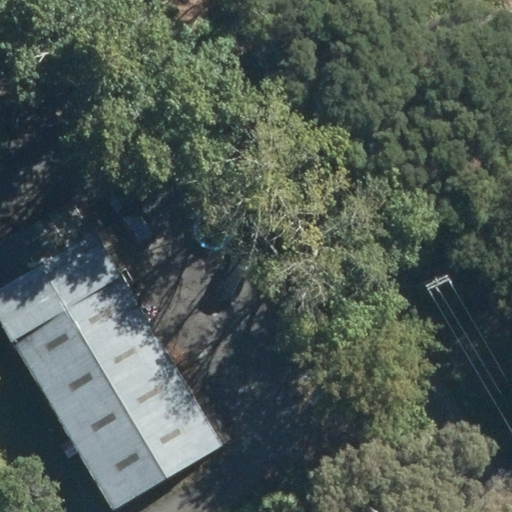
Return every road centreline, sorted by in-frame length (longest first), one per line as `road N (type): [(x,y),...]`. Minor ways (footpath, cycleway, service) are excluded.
road 1 (unknown): [(511,507),(107,0)]
road 2 (unknown): [(181,511),(261,462),(271,410),(137,205)]
